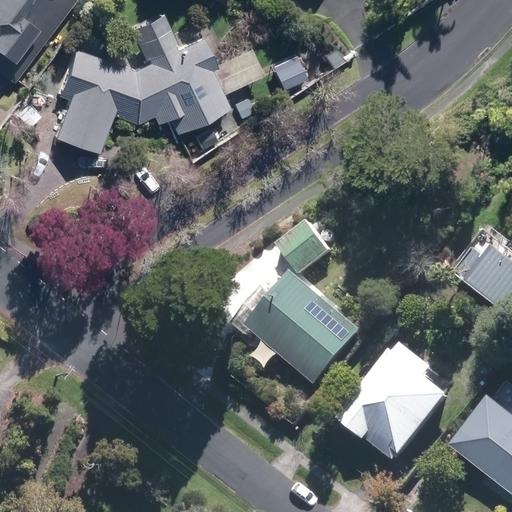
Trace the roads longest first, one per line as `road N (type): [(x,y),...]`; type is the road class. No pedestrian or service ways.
road 1 (residential): [(40,309),(363,90),(415,78)]
road 2 (residential): [(415,78),(391,114),(79,341)]
road 3 (residential): [(79,341),(300,511)]
